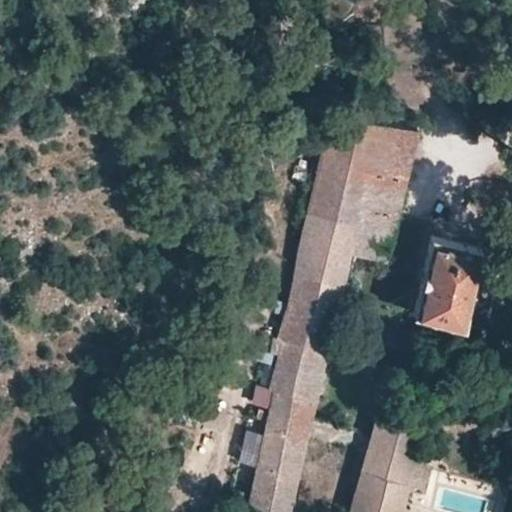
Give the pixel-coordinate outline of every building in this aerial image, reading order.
[(363,167),(402,177),(415,128),(327,109),(276,337),(271,338),(268,349),(277,353),(267,389),(272,389),(247,500),(276,511),(284,511),(312,402),(339,288),(343,272),(348,251),(350,238),(343,237),(363,167)] [(382,258),(402,177),(363,167),(343,237),(350,238),(348,251),(356,252),(382,258)] [(418,308),(457,318),(474,251),(433,241),(418,308)] [(358,473),(405,489),(417,432),(375,419),(358,473)] [(347,511),(398,511),(405,489),(358,473),(346,511),(347,511)]
